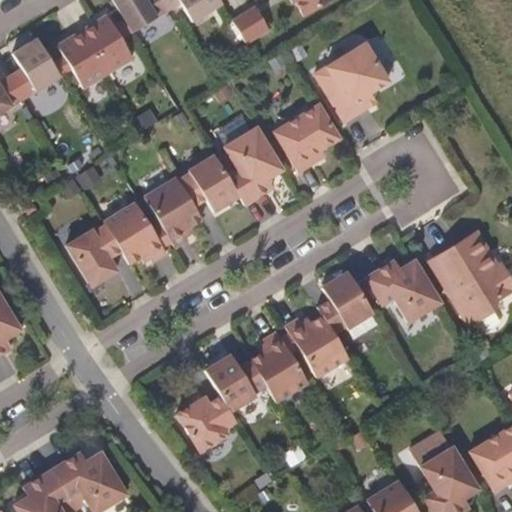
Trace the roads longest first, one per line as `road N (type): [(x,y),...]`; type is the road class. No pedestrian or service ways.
road 1 (residential): [(103,393),(435,193),(411,153),(77,355)]
road 2 (residential): [(103,393),(190,511)]
road 3 (residential): [(0,238),(77,355)]
road 4 (residential): [(0,456),(103,393)]
